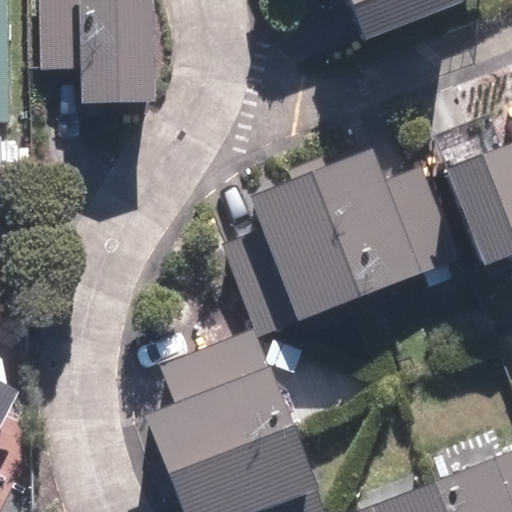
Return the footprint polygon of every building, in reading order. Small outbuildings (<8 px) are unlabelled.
[(0,0),(0,116),(16,116),(15,0),(0,0)] [(40,0),(43,65),(92,63),(94,94),(166,91),(162,0),(40,0)] [(366,0),(379,31),(458,0),(366,0)] [(5,133),(0,132),(0,209),(9,209),(5,133)] [(511,141),(459,163),(495,252),(511,245),(511,141)] [(427,165),(394,177),(381,144),(323,166),(370,289),(461,254),(427,165)] [(273,223),(228,241),(264,330),(370,289),(323,166),(260,189),(273,223)] [(271,362),(257,327),(166,361),(180,396),(157,405),(179,463),(301,417),(279,359),(271,362)] [(0,437),(28,384),(0,369),(0,437)] [(245,511),(326,482),(301,417),(179,463),(197,511),(245,511)] [(511,511),(511,450),(447,476),(460,511),(511,511)] [(352,511),(460,511),(447,476),(352,511)]
